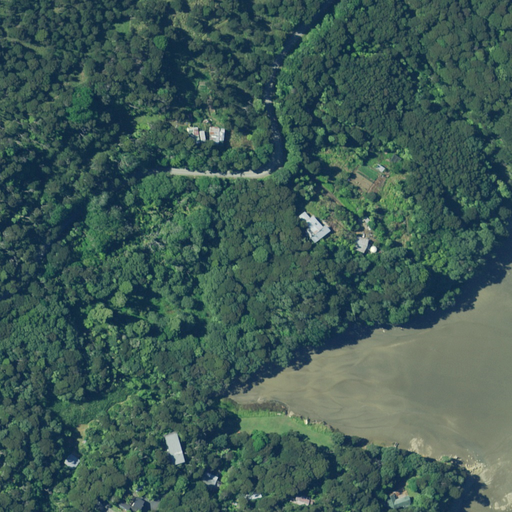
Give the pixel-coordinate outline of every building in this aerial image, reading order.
[(222,128),(208,127),(207,143),(221,144),(222,128)] [(196,144),(195,128),(186,129),(187,144),(196,144)] [(309,218),(303,212),(298,217),(308,228),(304,232),(314,243),(329,230),(324,225),(321,227),(311,216),(309,218)] [(368,214),(363,218),(367,224),(372,220),(368,214)] [(352,248),(367,253),(370,244),(367,244),(368,240),(355,236),(352,248)] [(380,248),(375,243),(369,249),(375,254),(380,248)] [(180,450),(175,433),(163,437),(173,467),(184,463),(182,456),(180,450)] [(84,456),(75,450),(66,464),(76,470),(84,456)] [(219,479),(206,476),(204,486),(217,489),(219,479)] [(144,485),(141,481),(132,488),(136,492),(144,485)] [(407,491),(388,498),(392,511),(412,504),(407,491)] [(314,501),(294,495),(292,502),(311,508),(314,501)] [(141,511),(153,511),(158,504),(145,496),(142,501),(136,497),(131,505),(141,511)] [(130,507),(119,500),(117,505),(128,511),(130,507)]
